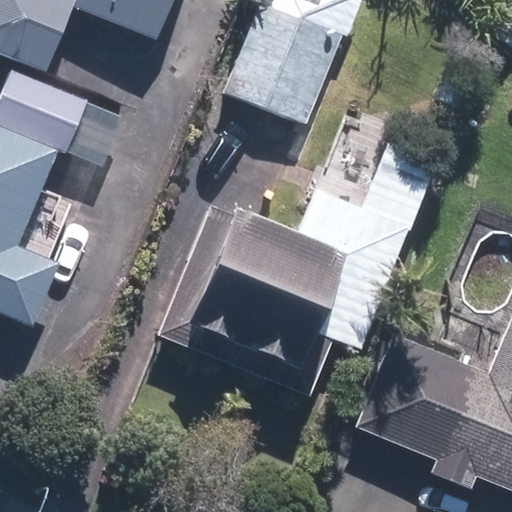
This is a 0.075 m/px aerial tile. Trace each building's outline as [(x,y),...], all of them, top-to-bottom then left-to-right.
[(0,0),(0,56),(43,73),(69,8),(153,42),(169,0),(0,0)] [(341,33),(256,0),(220,93),(305,125),(341,33)] [(82,102),(10,72),(0,95),(0,128),(60,154),(82,102)] [(0,128),(0,316),(27,328),(56,262),(20,247),(60,154),(0,128)] [(157,336),(306,396),(363,259),(230,205),(226,213),(210,206),(157,336)] [(511,491),(511,293),(481,371),(391,335),(353,427),(430,458),(424,474),(466,491),(473,475),(511,491)]
